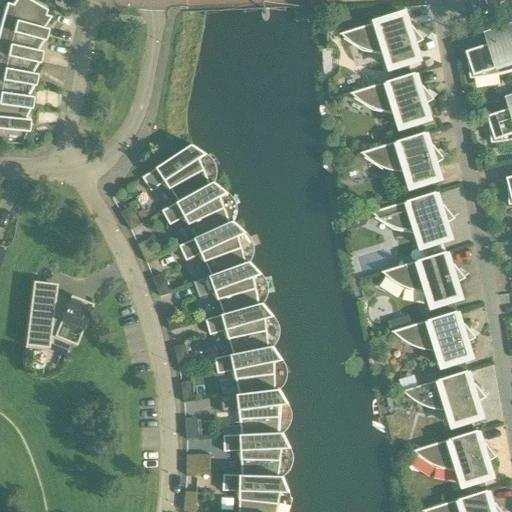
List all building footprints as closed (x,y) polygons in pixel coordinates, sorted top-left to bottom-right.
[(7,4),(0,27),(0,29),(36,40),(37,38),(45,41),(47,41),(49,34),(49,29),(45,28),(51,18),(46,16),(47,11),(27,0),(16,0),(12,6),(7,4)] [(341,36),(343,35),(346,39),(350,42),(354,45),(358,48),(363,50),(367,51),(372,53),(377,54),(382,54),(387,54),(392,70),(421,61),(416,46),(425,41),(414,27),(410,28),(406,15),(341,35),(341,36)] [(511,72),(511,38),(508,26),(485,33),(489,46),(467,53),(470,63),(469,64),(471,80),(488,77),(505,74),(511,72)] [(36,40),(0,29),(0,55),(31,62),(32,61),(39,63),(41,64),(43,57),(43,52),(39,50),(45,41),(37,38),(36,40)] [(31,62),(0,55),(0,80),(26,85),(27,84),(35,86),(37,86),(38,79),(38,74),(33,73),(39,63),(32,61),(31,62)] [(352,95),(353,95),(356,99),(360,102),(364,105),(369,107),(373,109),(378,111),(383,112),(387,113),(392,114),(397,114),(402,129),(431,120),(426,105),(435,100),(424,87),(421,88),(416,74),(351,95),(352,95)] [(0,80),(0,105),(22,109),(23,108),(31,109),(33,109),(34,102),(34,97),(29,96),(35,86),(27,84),(26,85),(0,80)] [(511,96),(506,98),(510,110),(488,117),(492,128),(490,128),(492,144),(510,142),(511,141),(511,96)] [(22,109),(0,105),(0,143),(21,146),(22,146),(28,132),(30,132),(31,125),(30,120),(26,119),(31,109),(23,108),(22,109)] [(362,155),(363,155),(367,158),(370,161),(375,164),(379,167),(383,169),(388,170),(393,172),(398,173),(403,173),(408,173),(413,189),(441,180),(437,165),(446,160),(434,146),(431,147),(427,134),(362,154),(362,155)] [(212,186),(201,160),(208,156),(194,146),(177,157),(144,179),(153,192),(167,183),(180,203),(181,204),(212,186)] [(181,204),(180,203),(163,212),(171,226),(186,218),(198,239),(198,241),(231,225),(231,224),(222,198),(229,194),(216,183),(212,186),(181,204)] [(413,233),(418,233),(423,248),(452,239),(447,225),(456,220),(445,206),(441,207),(437,193),(372,214),(372,215),(373,214),(377,218),(381,221),(385,224),(389,226),(394,228),(398,230),(403,231),(408,232),(413,233)] [(371,213),(345,221),(348,231),(366,226),(371,213)] [(132,231),(142,225),(135,214),(125,219),(132,231)] [(198,241),(198,239),(181,247),(187,262),(203,255),(213,277),(213,278),(247,265),(240,238),(247,234),(235,223),(231,224),(231,225),(198,241)] [(148,263),(158,259),(149,240),(139,245),(148,263)] [(419,251),(421,258),(443,251),(441,244),(419,251)] [(423,292),(428,292),(433,308),(462,299),(457,284),(466,279),(455,265),(452,266),(448,253),(382,273),(382,274),(384,274),(387,277),(391,280),(395,283),(400,286),(404,288),(409,290),(414,291),(418,292),(423,292)] [(213,278),(213,277),(195,283),(201,299),(217,293),(225,315),(225,317),(260,306),(255,279),(263,276),(251,263),(247,265),(213,278)] [(161,297),(171,293),(164,275),(154,279),(161,297)] [(33,282),(26,346),(50,348),(51,337),(77,346),(93,305),(70,297),(69,299),(56,294),(57,285),(38,283),(40,278),(38,278),(36,283),(33,282)] [(225,317),(225,315),(207,321),(211,336),(228,332),(234,356),(235,357),(270,349),(270,348),(267,321),(275,318),(264,305),(260,306),(225,317)] [(172,332),(183,329),(177,311),(166,314),(172,332)] [(393,333),(394,333),(398,337),(401,340),(406,343),(410,345),(414,347),(419,349),(424,350),(429,351),(434,352),(439,352),(444,367),(472,358),(468,344),(477,339),(465,325),(462,326),(458,312),(393,333)] [(391,319),(394,329),(413,324),(410,314),(391,319)] [(180,367),(191,365),(186,346),(175,348),(180,367)] [(235,357),(234,356),(216,359),(219,375),(235,372),(240,395),(240,397),(276,392),(276,391),(276,364),(284,362),(274,348),(270,348),(270,349),(235,357)] [(189,355),(191,365),(201,363),(199,357),(195,354),(189,355)] [(403,393),(405,393),(408,396),(412,399),(416,402),(420,405),(425,407),(429,409),(434,410),(439,411),(444,411),(449,411),(454,427),(483,418),(478,403),(487,398),(476,384),(473,386),(468,372),(403,392),(403,393)] [(185,403),(196,402),(194,382),(182,384),(185,403)] [(240,397),(240,395),(222,398),(224,414),(240,412),(243,436),(243,437),(279,435),(279,434),(281,407),(289,406),(281,391),(276,391),(276,392),(240,397)] [(396,398),(387,399),(389,408),(398,406),(396,398)] [(188,440),(199,439),(198,419),(186,420),(188,440)] [(414,453),(415,452),(418,456),(422,459),(426,462),(431,464),(435,467),(440,468),(445,470),(449,470),(454,471),(459,471),(464,487),(493,478),(489,463),(497,458),(486,444),(483,445),(479,431),(413,452),(414,453)] [(243,437),(243,436),(224,437),(225,453),(242,452),(243,477),(243,478),(279,478),(283,450),(291,450),(284,434),(279,434),(279,435),(243,437)] [(211,476),(211,456),(188,456),(187,476),(211,476)] [(243,478),(243,477),(224,476),(224,492),(241,493),(240,511),(277,511),(282,494),(290,494),(284,478),(279,478),(243,478)] [(195,511),(198,492),(186,491),(184,511),(195,511)] [(423,511),(502,511),(496,504),(493,505),(488,491),(423,511)]
